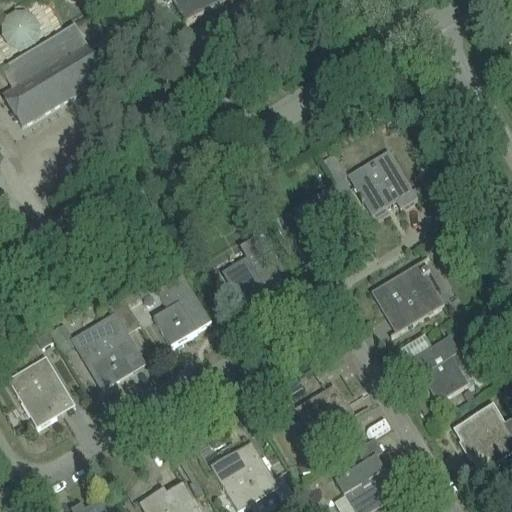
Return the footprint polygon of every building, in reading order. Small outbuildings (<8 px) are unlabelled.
[(169,0),(188,31),(239,0),(169,0)] [(36,33),(29,18),(6,28),(13,43),(24,38),(36,33)] [(4,99),(23,130),(107,79),(105,76),(119,67),(104,43),(90,51),(85,43),(76,28),(2,73),(14,93),(4,99)] [(390,155),(349,180),(362,201),(361,202),(363,206),(364,205),(373,220),(397,206),(402,214),(419,203),(390,155)] [(349,180),(335,158),(324,165),(337,188),(346,182),(349,180)] [(455,174),(460,183),(473,175),(467,166),(455,174)] [(292,240),(299,252),(309,269),(335,254),(335,253),(350,243),(322,197),(295,213),(306,231),(292,240)] [(447,252),(459,245),(452,234),(440,241),(447,252)] [(283,285),(257,242),(241,252),(248,263),(225,278),(233,292),(230,293),(241,311),(283,285)] [(428,279),(431,277),(429,272),(424,275),(421,269),(431,263),(430,262),(372,297),(397,337),(392,340),(392,341),(446,309),(428,279)] [(213,326),(202,309),(184,278),(157,295),(168,312),(154,321),(162,335),(172,352),(199,336),(198,335),(213,326)] [(75,345),(74,345),(77,348),(93,376),(104,393),(133,375),(130,369),(141,362),(131,345),(128,339),(118,324),(132,316),(130,313),(117,291),(103,300),(116,320),(75,345)] [(74,345),(75,345),(65,327),(51,335),(64,357),(75,350),(77,348),(74,345)] [(48,336),(37,342),(43,353),(54,347),(52,343),(48,336)] [(438,406),(456,396),(470,387),(454,362),(460,358),(451,343),(431,355),(414,365),(438,406)] [(9,384),(33,423),(38,432),(58,421),(56,417),(62,414),(58,407),(70,400),(47,362),(9,384)] [(320,457),(355,437),(361,433),(335,390),(295,414),(305,431),(320,457)] [(264,403),(272,417),(286,408),(278,395),(264,403)] [(494,410),(472,423),(455,434),(463,447),(466,446),(475,462),(473,463),(481,477),(498,467),(511,457),(511,424),(506,428),(494,410)] [(235,511),(243,511),(275,494),(281,505),(295,497),(283,478),(275,483),(263,464),(253,447),(212,472),(222,489),(235,511)] [(378,460),(361,471),(337,485),(347,501),(355,496),(364,511),(386,511),(385,509),(401,499),(400,497),(396,500),(383,478),(387,475),(378,460)] [(315,463),(299,466),(301,476),(317,474),(315,463)] [(206,498),(198,484),(193,487),(190,489),(197,503),(206,498)] [(198,511),(195,505),(184,488),(146,511),(143,507),(140,508),(142,511),(198,511)]
